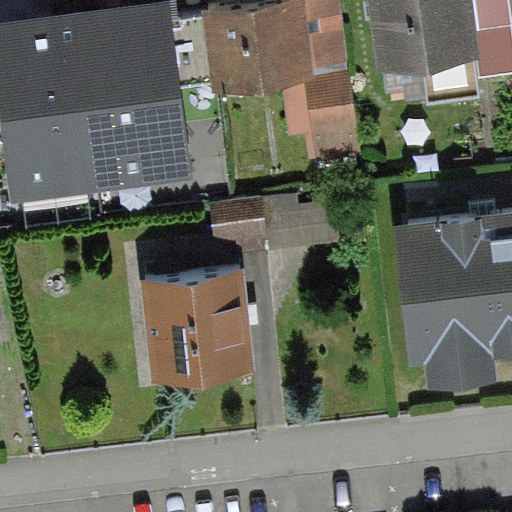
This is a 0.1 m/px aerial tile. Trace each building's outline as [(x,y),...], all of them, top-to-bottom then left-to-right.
[(498,0),(371,0),(384,94),(508,73),(498,0)] [(295,4),(209,15),(221,107),(276,101),(306,97),(305,86),(296,9),(295,4)] [(296,9),(305,86),(345,81),(335,5),(296,9)] [(192,15),(0,42),(0,138),(9,201),(180,177),(168,93),(202,88),(192,15)] [(306,97),(276,101),(281,143),(303,140),(306,167),(356,161),(348,92),(306,97)] [(511,163),(390,177),(412,373),(511,361),(511,163)] [(289,248),(349,233),(340,197),(280,212),(289,248)] [(229,271),(141,279),(153,404),(241,396),(229,271)]
